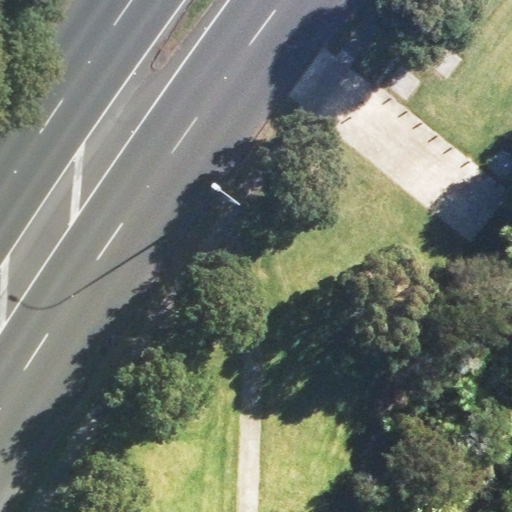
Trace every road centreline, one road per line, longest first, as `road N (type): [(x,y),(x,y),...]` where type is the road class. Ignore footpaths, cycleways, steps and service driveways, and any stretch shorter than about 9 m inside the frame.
road 1 (primary): [(285,0),(25,282)]
road 2 (primary): [(25,282),(139,0)]
